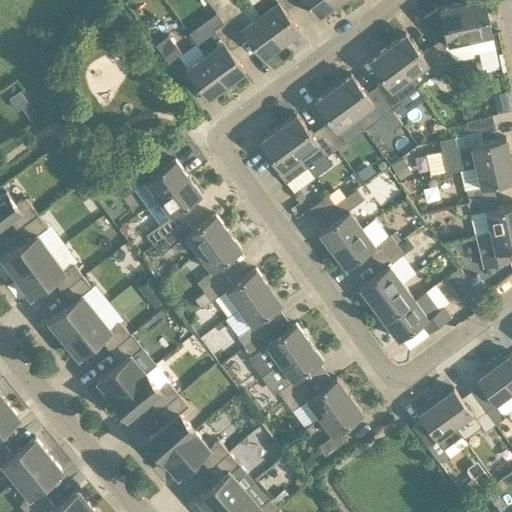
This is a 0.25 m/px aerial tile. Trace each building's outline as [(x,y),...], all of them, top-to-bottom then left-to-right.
[(281,44),(259,14),(250,21),(235,0),(207,0),(217,13),(239,44),(249,37),(263,57),(281,44)] [(294,4),(291,0),(259,0),(253,5),(259,14),(281,44),(299,30),(285,11),(294,4)] [(336,4),(333,0),(291,0),(294,4),(298,0),(305,0),(318,17),(336,4)] [(475,0),(462,3),(470,40),(492,35),(483,0),(475,0)] [(470,40),(462,3),(440,8),(425,19),(440,39),(430,46),(446,68),(456,61),(445,47),(448,45),(470,40)] [(239,44),(217,13),(189,33),(204,54),(227,84),(245,71),(230,51),(239,44)] [(446,68),(430,46),(420,53),(406,33),(388,46),(416,85),(417,87),(435,73),(437,75),(446,68)] [(227,84),(204,54),(187,67),(178,56),(182,53),(168,35),(155,45),(185,84),(194,77),(209,97),(227,84)] [(416,85),(388,46),(370,60),(384,80),(375,87),(391,109),(401,102),(398,98),(416,85)] [(366,93),(351,73),(333,87),(355,117),(364,129),(382,116),(393,130),(402,123),(391,109),(375,87),(366,93)] [(355,117),(333,87),(315,100),(330,120),(320,127),(337,149),(346,142),(337,130),(355,117)] [(506,111),(505,109),(509,108),(505,92),(492,95),(496,111),(497,111),(498,113),(506,111)] [(337,149),(320,127),(311,134),(296,114),(278,127),(308,167),(326,154),(327,156),(337,149)] [(467,133),(481,130),(495,127),(492,115),(465,121),(467,133)] [(308,167),(278,127),(260,140),(282,171),(278,173),(286,183),(308,167)] [(481,130),(467,133),(439,140),(447,173),(476,166),(511,158),(506,137),(483,142),(481,130)] [(113,189),(120,199),(145,181),(158,199),(188,176),(175,158),(152,175),(145,166),(113,189)] [(402,158),(390,165),(399,180),(411,172),(402,158)] [(469,202),(495,196),(493,185),(511,180),(511,164),(511,158),(476,166),(480,187),(466,190),(469,202)] [(188,176),(158,199),(172,216),(146,235),(153,244),(186,221),(179,211),(202,194),(188,176)] [(364,198),(356,189),(335,205),(342,215),(319,231),(332,249),(362,227),(349,209),(364,198)] [(0,225),(9,219),(17,230),(38,215),(26,197),(15,203),(6,191),(0,195),(0,225)] [(313,221),(335,205),(327,195),(306,211),(313,221)] [(495,196),(469,202),(455,205),(457,213),(463,215),(486,210),(490,231),(511,226),(511,204),(498,208),(495,196)] [(186,221),(153,244),(160,254),(185,235),(199,253),(229,231),(215,213),(192,230),(186,221)] [(38,215),(17,230),(25,241),(2,258),(16,278),(51,252),(38,235),(48,228),(38,215)] [(511,226),(490,231),(476,235),(484,268),(485,268),(493,266),(510,262),(508,250),(511,249),(511,226)] [(362,227),(332,249),(345,267),(368,250),(375,260),(397,244),(396,243),(390,234),(375,245),(362,227)] [(229,231),(199,253),(212,271),(197,282),(204,292),(226,275),(219,266),(242,249),(229,231)] [(390,234),(396,243),(400,240),(394,231),(390,234)] [(406,237),(397,244),(405,253),(413,246),(406,237)] [(397,244),(375,260),(382,269),(359,286),(372,304),(402,282),(389,264),(404,253),(397,244)] [(51,252),(16,278),(30,297),(53,280),(62,291),(82,275),(74,263),(64,271),(51,252)] [(495,273),(493,266),(485,268),(486,275),(495,273)] [(459,267),(449,275),(465,297),(475,289),(459,267)] [(226,275),(204,292),(195,299),(201,308),(226,290),(239,308),(269,286),(256,268),(233,285),(226,275)] [(477,274),(469,280),(475,287),(482,282),(477,274)] [(82,275),(62,291),(70,302),(48,320),(63,339),(96,312),(82,294),(91,287),(82,275)] [(149,277),(137,286),(153,308),(165,299),(149,277)] [(402,282),(372,304),(385,322),(415,300),(402,282)] [(269,286),(239,308),(252,326),(237,337),(244,346),(266,330),(259,320),(282,304),(269,286)] [(426,291),(415,300),(385,322),(398,340),(421,323),(428,332),(450,316),(443,306),(439,309),(426,291)] [(96,312),(63,339),(78,357),(100,339),(110,351),(130,334),(120,322),(111,329),(96,312)] [(266,330),(244,346),(251,356),(248,358),(261,376),(309,340),(296,323),(273,340),(266,330)] [(130,334),(110,351),(119,362),(97,380),(112,398),(145,371),(131,354),(140,347),(130,334)] [(309,340),(261,376),(274,394),(278,391),(285,401),(307,385),(300,375),(323,358),(309,340)] [(511,352),(503,359),(499,354),(491,361),(511,389),(511,352)] [(511,391),(511,389),(491,361),(482,367),(485,372),(476,378),(480,383),(470,391),(485,411),(495,424),(505,417),(495,404),(511,391)] [(145,371),(112,398),(111,399),(127,418),(149,400),(158,410),(179,393),(169,382),(160,389),(145,371)] [(307,385),(285,401),(292,410),(307,399),(320,417),(350,395),(336,377),(314,394),(307,385)] [(485,411),(470,391),(461,398),(454,388),(444,394),(441,390),(432,396),(461,436),(484,419),(480,415),(485,411)] [(179,393),(158,410),(168,421),(146,440),(162,459),(195,431),(179,413),(188,405),(179,393)] [(350,395),(320,417),(333,435),(318,446),(325,456),(347,440),(340,430),(363,413),(350,395)] [(461,436),(432,396),(424,403),(427,407),(418,414),(422,419),(412,426),(427,447),(438,439),(444,448),(461,436)] [(6,401),(0,405),(0,449),(5,445),(0,438),(0,433),(20,418),(6,401)] [(195,431),(162,459),(178,476),(199,457),(209,469),(229,452),(218,439),(209,447),(195,431)] [(0,466),(2,464),(15,480),(49,453),(35,436),(13,454),(5,445),(0,449),(0,466)] [(229,452),(209,469),(219,480),(197,499),(208,511),(218,511),(245,489),(230,472),(239,464),(229,452)] [(62,471),(49,453),(15,480),(29,497),(20,504),(25,511),(30,511),(48,498),(40,489),(62,471)] [(320,467),(316,462),(313,457),(302,465),(306,470),(310,475),(320,467)] [(476,497),(487,489),(477,475),(466,483),(476,497)] [(486,491),(493,501),(502,496),(494,485),(486,491)] [(48,498),(30,511),(84,511),(92,506),(78,489),(55,507),(48,498)] [(260,506),(245,489),(218,511),(275,511),(278,509),(269,498),(260,506)]
